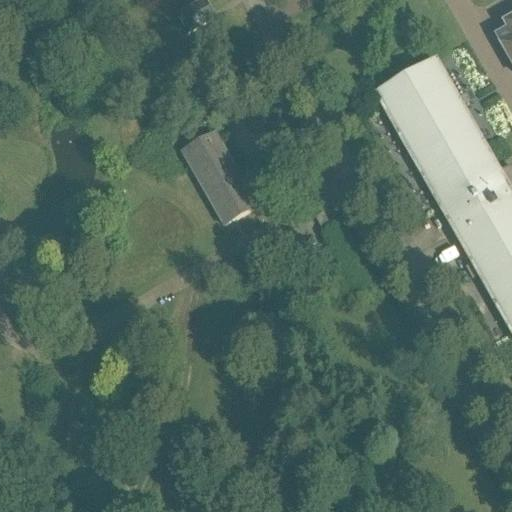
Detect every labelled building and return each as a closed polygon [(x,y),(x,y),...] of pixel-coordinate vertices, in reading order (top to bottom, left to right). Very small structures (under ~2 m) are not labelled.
[(204,3),(178,18),(188,36),(214,21),(204,3)] [(508,32),(497,39),(501,46),(511,65),(511,19),(504,25),(508,32)] [(435,64),(377,98),(511,334),(511,187),(511,173),(509,169),(498,175),(435,64)] [(218,137),(183,156),(225,230),(260,210),(218,137)] [(325,216),(318,220),(324,231),(332,227),(325,216)]
